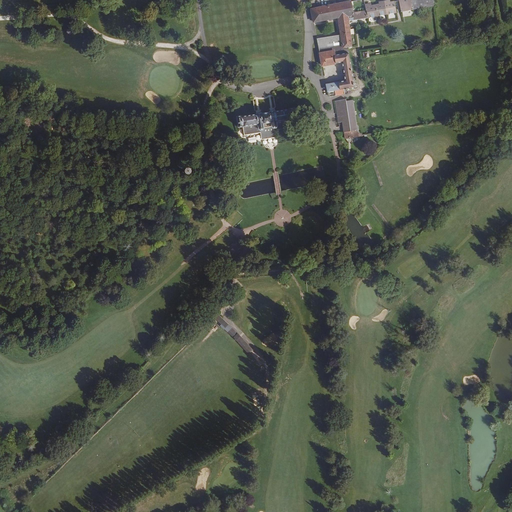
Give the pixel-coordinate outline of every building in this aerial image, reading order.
[(413,0),(410,1),(411,6),(399,7),(400,14),(434,8),(432,0),(413,0)] [(312,21),(338,17),(340,35),(315,38),(320,65),(340,63),(343,81),(324,84),(326,97),(346,95),(345,90),(353,89),(349,64),(347,49),(351,48),(347,23),(395,15),(394,8),(381,10),(380,6),(363,8),(364,13),(351,15),(349,3),(310,8),(312,21)] [(351,103),(346,103),(346,102),(338,102),(343,140),(360,138),(354,130),(351,103)] [(245,114),(244,114),(235,116),(236,126),(254,123),(256,129),(257,130),(258,131),(260,130),(261,130),(261,129),(261,127),(270,125),(272,128),(273,128),(274,129),(275,128),(276,126),(275,125),(274,119),(300,115),(298,105),(287,107),(286,108),(276,109),(275,109),(254,112),(253,113),(245,114)] [(364,132),(359,126),(354,130),(360,138),(369,136),(368,131),(364,132)] [(246,144),(256,143),(255,133),(245,134),(246,144)] [(228,332),(231,327),(219,318),(215,322),(228,332)]
